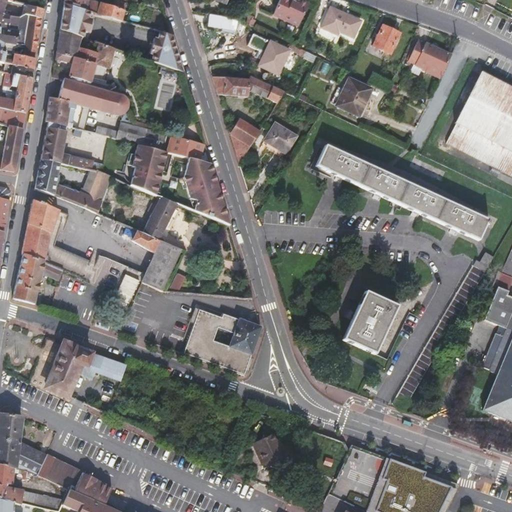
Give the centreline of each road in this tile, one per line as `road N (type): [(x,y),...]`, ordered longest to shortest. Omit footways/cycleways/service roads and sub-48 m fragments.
road 1 (secondary): [(175,0),(274,328)]
road 2 (residential): [(251,394),(1,307)]
road 3 (secondary): [(304,395),(342,417),(511,476)]
road 4 (residential): [(24,183),(56,0)]
road 5 (residential): [(1,307),(24,183)]
